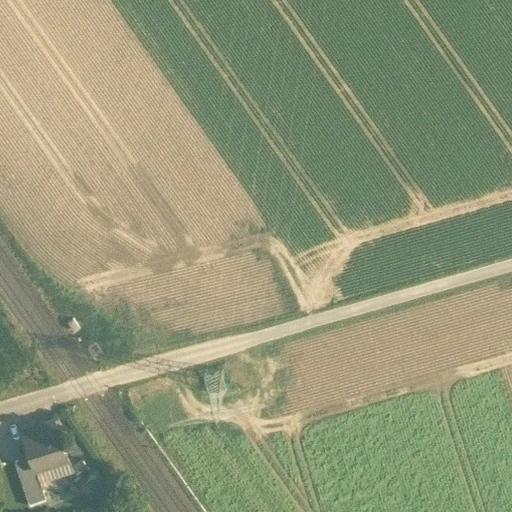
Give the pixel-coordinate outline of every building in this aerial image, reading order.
[(74,321),(67,325),(73,334),(79,330),(74,321)] [(56,417),(36,424),(38,430),(24,434),(31,454),(35,466),(36,465),(68,454),(56,417)] [(22,428),(24,434),(38,430),(36,424),(22,428)] [(31,454),(16,459),(28,497),(44,492),(36,465),(35,466),(31,454)] [(83,457),(74,464),(81,475),(90,468),(83,457)] [(81,475),(74,479),(80,489),(97,479),(90,469),(90,468),(81,475)]
